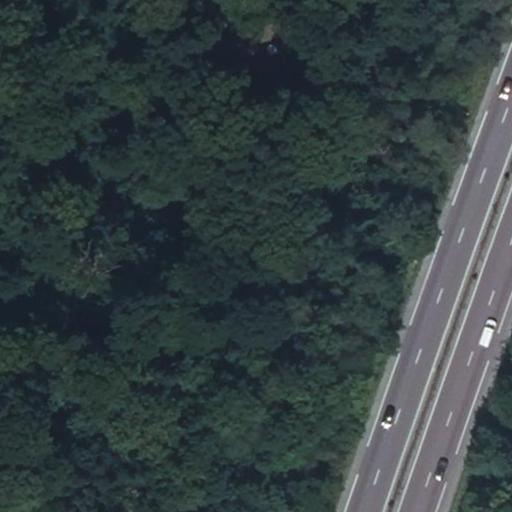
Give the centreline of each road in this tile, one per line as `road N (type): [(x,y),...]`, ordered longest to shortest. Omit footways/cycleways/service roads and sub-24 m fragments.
road 1 (trunk): [(511,101),(367,511)]
road 2 (trunk): [(433,511),(511,295)]
